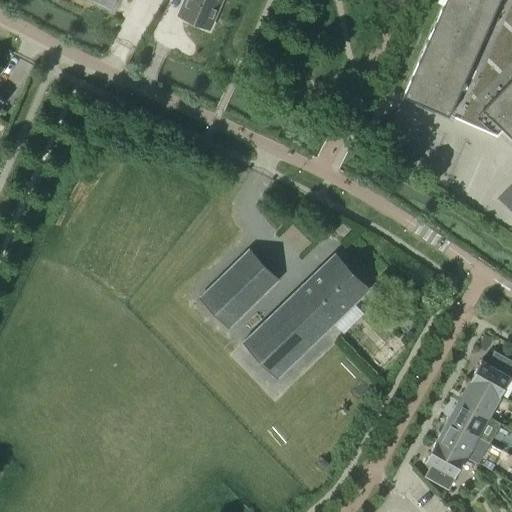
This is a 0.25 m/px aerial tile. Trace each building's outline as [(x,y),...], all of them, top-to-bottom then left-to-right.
[(92,0),(112,9),(115,0),(92,0)] [(210,31),(223,0),(183,0),(176,16),(210,31)] [(511,0),(445,0),(404,95),(497,136),(503,129),(511,137),(511,0)] [(230,327),(279,280),(250,250),(201,297),(230,327)] [(335,255),(244,343),(279,376),(369,290),(358,279),(358,272),(352,265),(345,265),(335,255)] [(470,380),(499,396),(511,373),(511,361),(495,353),(489,363),(482,359),(470,380)] [(499,396),(470,380),(459,400),(488,416),(499,396)] [(488,416),(459,400),(448,420),(477,436),(488,416)] [(477,436),(448,420),(437,440),(466,456),(477,436)] [(466,456),(437,440),(425,460),(432,465),(426,475),(448,488),(466,456)]
